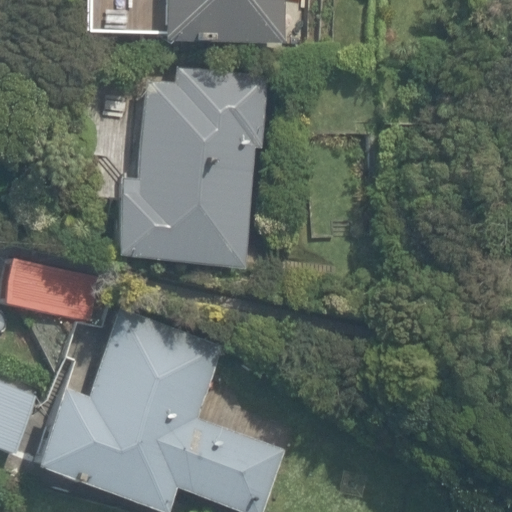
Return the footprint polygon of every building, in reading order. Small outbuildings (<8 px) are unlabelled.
[(151,41),(275,43),(275,0),(73,0),(73,33),(151,34),(151,41)] [(101,254),(231,268),(244,144),(251,145),(258,74),(166,64),(164,82),(135,79),(124,178),(109,177),(101,254)] [(0,194),(46,198),(49,154),(0,149),(0,194)] [(86,277),(8,264),(0,309),(78,322),(86,277)] [(159,485),(235,511),(249,511),(272,449),(186,419),(212,346),(110,310),(79,396),(50,386),(22,466),(150,511),(159,485)] [(0,450),(8,454),(29,397),(0,386),(0,450)]
